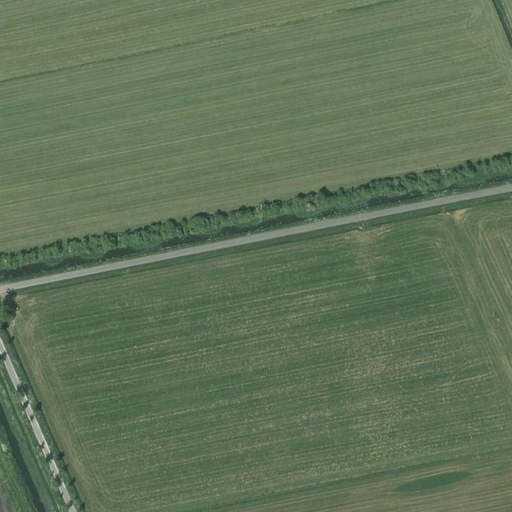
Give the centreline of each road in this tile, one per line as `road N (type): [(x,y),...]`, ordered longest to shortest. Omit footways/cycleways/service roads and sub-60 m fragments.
road 1 (unclassified): [(0,290),(511,188)]
road 2 (unclassified): [(70,511),(0,347)]
